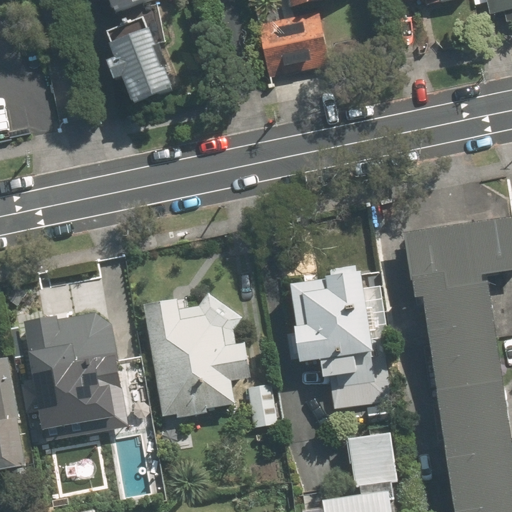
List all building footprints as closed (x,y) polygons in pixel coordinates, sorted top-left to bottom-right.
[(152,0),(111,0),(117,14),(152,0)] [(511,0),(481,0),(484,17),(499,15),(502,24),(511,22),(511,0)] [(330,66),(319,12),(259,24),(269,78),(330,66)] [(176,89),(153,32),(113,48),(118,60),(109,63),(116,81),(125,77),(137,105),(176,89)] [(441,392),(440,392),(457,511),(511,511),(511,425),(490,279),(511,275),(511,222),(407,238),(416,301),(427,300),(441,392)] [(375,362),(361,273),(327,279),(327,284),(294,288),(300,331),(297,331),(303,366),(322,364),(325,381),(335,379),(340,416),(398,408),(391,359),(375,362)] [(177,299),(144,304),(163,416),(236,404),(232,382),(253,379),(246,342),(237,344),(235,332),(244,319),(209,293),(200,306),(179,310),(177,299)] [(108,306),(24,322),(47,444),(63,453),(83,449),(93,436),(90,422),(129,415),(108,306)] [(0,470),(28,466),(9,358),(0,359),(0,470)] [(271,382),(249,386),(256,427),(278,424),(271,382)] [(324,511),(392,511),(392,505),(398,504),(394,486),(401,485),(394,439),(351,446),(359,494),(362,493),(363,499),(324,505),(324,511)] [(155,445),(110,451),(116,502),(162,496),(155,445)]
